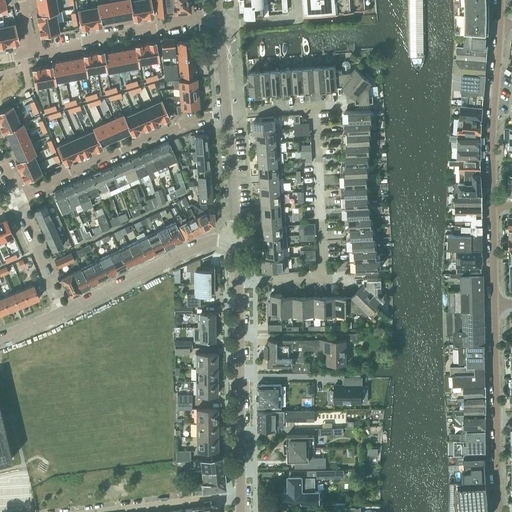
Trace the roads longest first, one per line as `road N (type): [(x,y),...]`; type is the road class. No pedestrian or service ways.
road 1 (residential): [(18,195),(199,116),(226,113)]
road 2 (residential): [(239,493),(238,278)]
road 3 (residential): [(59,312),(218,238),(237,237)]
road 4 (residential): [(33,53),(219,18)]
road 5 (residential): [(501,23),(493,205)]
road 6 (residential): [(322,276),(313,106)]
road 7 (residential): [(87,511),(239,493)]
road 8 (residential): [(237,237),(226,113)]
road 9 (residential): [(59,312),(18,195)]
